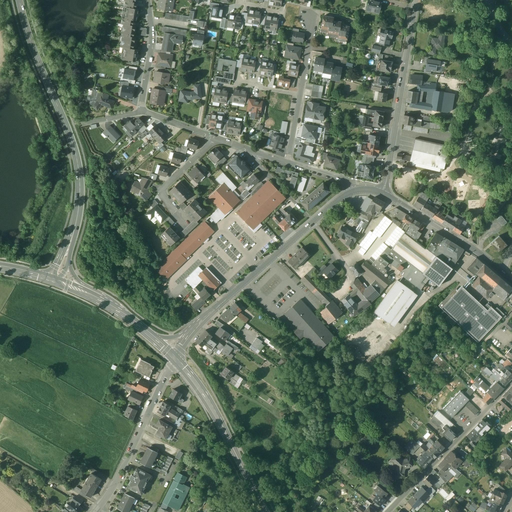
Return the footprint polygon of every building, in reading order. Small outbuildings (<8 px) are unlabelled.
[(159,0),(158,8),(170,10),(171,4),(173,5),(173,0),(159,0)] [(381,3),(374,2),(374,0),(368,0),(366,9),(376,11),(375,14),(379,15),(381,3)] [(124,7),(123,7),(121,18),(122,18),(134,20),(136,21),(137,17),(139,17),(139,14),(137,14),(138,9),(136,9),(124,7)] [(218,8),(213,7),(212,9),(211,17),(221,19),(222,19),(222,18),(223,10),(222,8),(218,8)] [(427,22),(436,23),(437,10),(429,9),(427,22)] [(255,11),(248,10),(248,14),(246,23),(252,24),(255,11)] [(439,10),(436,25),(470,30),(471,19),(450,15),(450,11),(439,10)] [(189,17),(186,16),(186,19),(193,21),(194,12),(190,11),(189,17)] [(261,12),(255,11),(252,24),(258,25),(260,16),(261,12)] [(235,15),(229,14),(228,20),(227,27),(233,28),(235,15)] [(241,16),(235,15),(233,28),(239,29),(240,22),(241,16)] [(272,17),(266,16),(266,17),(264,25),(264,29),(270,30),(272,17)] [(333,19),(332,19),(332,18),(332,17),(332,18),(324,16),(323,16),(321,31),(324,31),(324,33),(326,33),(326,32),(328,32),(327,35),(334,36),(334,38),(335,38),(335,37),(338,37),(337,40),(340,40),(339,41),(341,42),(341,41),(342,41),(346,42),(349,27),(348,27),(341,26),(342,24),(340,23),(341,22),(340,22),(333,21),(333,19)] [(278,18),(272,17),(270,30),(276,31),(278,20),(278,18)] [(133,26),(123,25),(122,35),(123,36),(121,47),(124,48),(133,49),(135,38),(133,37),(135,29),(135,27),(133,26)] [(384,30),(380,29),(379,35),(382,36),(379,45),(388,47),(391,39),(393,32),(391,32),(391,31),(384,29),(384,30)] [(298,33),(293,32),(293,33),(293,36),(294,38),(293,41),(302,43),(304,34),(298,33)] [(438,39),(431,38),(429,51),(428,50),(428,54),(434,55),(435,48),(442,49),(445,33),(439,32),(438,39)] [(168,34),(165,33),(163,47),(171,49),(172,41),(182,43),(183,36),(180,36),(177,35),(174,35),(171,34),(168,34)] [(197,35),(194,34),(192,44),(202,46),(204,36),(197,35)] [(381,47),(372,45),(371,52),(379,54),(381,47)] [(293,47),(286,46),(285,51),(286,51),(285,57),(299,60),(301,48),(293,47)] [(133,49),(124,48),(123,53),(122,53),(121,59),(133,61),(136,62),(136,61),(136,57),(137,57),(138,55),(137,54),(138,50),(133,49)] [(159,54),(157,65),(170,68),(172,56),(166,55),(159,54)] [(236,61),(219,58),(216,70),(222,71),(223,65),(229,66),(228,72),(234,73),(235,67),(236,61)] [(243,58),(243,59),(241,68),(241,71),(247,72),(249,59),(243,58)] [(325,59),(316,58),(315,62),(313,64),(313,65),(314,66),(313,70),(322,72),(324,62),(325,59)] [(255,60),(249,59),(247,72),(253,73),(254,70),(255,61),(255,60)] [(444,62),(427,59),(425,69),(431,70),(435,71),(436,66),(444,67),(444,62)] [(382,61),(381,61),(378,60),(377,70),(380,70),(381,71),(390,72),(390,69),(391,69),(391,65),(391,62),(382,61)] [(267,63),(261,62),(261,63),(260,71),(259,74),(265,75),(267,63)] [(333,64),(324,62),(322,72),(331,74),(332,67),(333,64)] [(274,64),(267,63),(265,75),(272,77),(272,74),(274,65),(274,64)] [(295,65),(290,64),(288,75),(296,76),(297,73),(298,73),(298,70),(298,69),(298,66),(295,65)] [(341,69),(332,67),(331,74),(330,79),(339,81),(341,69)] [(136,71),(124,69),(123,79),(129,80),(134,81),(136,71)] [(169,74),(164,73),(164,74),(159,73),(160,72),(156,72),(155,77),(154,77),(154,82),(163,84),(164,80),(168,81),(169,74)] [(228,72),(224,72),(223,78),(215,76),(214,82),(229,85),(230,80),(233,80),(234,73),(228,72)] [(410,83),(421,84),(422,76),(410,75),(410,83)] [(389,78),(379,76),(378,84),(382,85),(388,86),(389,83),(390,79),(389,79),(389,78)] [(279,78),(277,86),(288,88),(288,87),(289,84),(289,82),(284,81),(282,81),(282,79),(279,78)] [(132,98),(134,89),(128,88),(123,87),(121,96),(132,98)] [(222,89),(215,88),(213,101),(219,102),(222,89)] [(96,90),(94,89),(92,99),(89,103),(93,106),(93,107),(97,110),(102,103),(107,105),(106,107),(111,109),(114,101),(102,96),(103,93),(97,91),(97,90),(96,90)] [(160,91),(158,90),(152,89),(150,103),(155,104),(156,103),(156,102),(160,103),(159,103),(163,104),(166,91),(160,90),(160,91)] [(228,90),(222,89),(219,102),(226,103),(227,93),(228,90)] [(240,90),(234,89),(233,95),(232,102),(238,103),(240,90)] [(195,93),(190,94),(189,94),(189,92),(181,91),(180,97),(183,97),(182,102),(187,103),(188,98),(190,99),(192,99),(192,100),(201,98),(200,90),(197,91),(197,93),(195,93)] [(247,91),(240,90),(238,103),(244,104),(246,94),(247,91)] [(417,92),(407,91),(406,102),(410,103),(415,103),(415,101),(417,92)] [(435,91),(434,91),(432,104),(431,110),(440,112),(443,92),(435,91)] [(387,94),(378,92),(377,101),(385,102),(387,94)] [(443,92),(440,112),(445,113),(447,103),(450,104),(451,94),(443,92)] [(261,102),(248,100),(247,104),(246,110),(253,111),(252,118),(258,119),(261,102)] [(432,104),(415,101),(415,103),(410,103),(409,107),(431,110),(432,104)] [(308,102),(305,116),(313,118),(323,120),(325,108),(318,106),(318,104),(308,102)] [(383,112),(367,109),(366,114),(374,115),(374,118),(382,119),(383,112)] [(217,115),(211,114),(209,125),(209,127),(215,128),(217,115)] [(223,116),(217,115),(215,128),(221,129),(223,122),(223,116)] [(413,117),(404,116),(402,124),(412,125),(412,121),(413,117)] [(138,118),(133,124),(138,129),(143,125),(144,124),(138,118)] [(382,119),(374,118),(372,126),(373,126),(381,127),(382,119)] [(235,121),(229,120),(228,123),(227,131),(227,133),(233,134),(235,121)] [(133,124),(130,121),(124,127),(132,135),(138,129),(133,124)] [(241,123),(235,121),(233,134),(239,135),(241,126),(241,123)] [(110,125),(103,132),(107,136),(106,137),(107,138),(108,137),(113,142),(119,136),(112,129),(113,128),(110,125)] [(143,125),(138,129),(140,131),(141,133),(142,132),(146,128),(143,125)] [(149,131),(148,132),(150,134),(151,133),(154,137),(161,131),(155,125),(149,131)] [(315,139),(317,127),(303,125),(301,137),(306,138),(315,139)] [(161,131),(154,137),(158,141),(158,142),(160,144),(161,143),(167,137),(161,131)] [(276,135),(273,134),(271,140),(283,144),(284,138),(283,137),(276,135)] [(379,137),(369,135),(368,140),(370,140),(370,143),(378,145),(379,137)] [(199,142),(190,139),(188,147),(196,150),(199,142)] [(449,146),(414,139),(410,158),(410,161),(412,162),(440,168),(444,169),(449,146)] [(283,144),(271,140),(269,146),(279,149),(281,150),(283,144)] [(160,144),(159,145),(155,148),(158,151),(163,145),(161,143),(160,144)] [(313,157),(304,154),(307,145),(303,144),(300,143),(299,146),(298,146),(298,147),(299,147),(297,152),(299,153),(297,158),(312,162),(313,157)] [(378,145),(369,143),(368,143),(367,146),(362,145),(361,153),(367,154),(368,154),(368,153),(376,155),(376,152),(378,152),(378,148),(377,148),(378,145)] [(181,149),(178,148),(176,154),(182,155),(182,156),(185,157),(187,150),(181,149)] [(222,156),(216,149),(213,152),(212,152),(208,156),(215,163),(222,156)] [(176,154),(173,153),(171,161),(179,164),(182,156),(182,155),(176,154)] [(226,165),(240,179),(250,170),(236,155),(226,165)] [(222,156),(215,163),(219,167),(226,160),(222,156)] [(327,156),(326,156),(325,160),(323,166),(337,170),(339,160),(327,156)] [(366,157),(365,163),(373,165),(374,158),(366,157)] [(440,168),(412,162),(411,165),(439,172),(440,168)] [(374,167),(365,165),(365,166),(362,165),(361,171),(358,170),(357,176),(372,178),(374,167)] [(169,168),(160,166),(157,174),(166,177),(169,168)] [(204,176),(196,167),(195,167),(188,174),(193,179),(196,183),(197,183),(204,176)] [(298,174),(290,171),(290,172),(284,170),(282,175),(288,177),(288,178),(291,179),(289,186),(294,188),(298,174)] [(157,175),(151,173),(149,180),(150,180),(155,182),(157,175)] [(237,188),(223,173),(215,180),(221,186),(223,184),(232,192),(234,190),(237,188)] [(254,175),(248,179),(254,185),(259,180),(254,175)] [(302,178),(297,191),(302,192),(306,179),(302,178)] [(131,180),(127,183),(125,187),(130,191),(132,189),(131,188),(135,182),(131,180)] [(260,185),(250,194),(252,197),(236,212),(253,230),(285,198),(268,181),(264,185),(262,187),(260,185)] [(144,182),(142,186),(135,182),(131,188),(132,189),(139,193),(140,194),(139,195),(139,196),(140,196),(145,201),(152,195),(146,190),(149,186),(147,185),(148,183),(144,182)] [(190,195),(179,183),(170,192),(181,203),(181,204),(183,202),(190,195)] [(252,183),(248,187),(247,186),(244,188),(246,190),(247,191),(254,185),(252,183)] [(232,192),(223,184),(221,186),(209,197),(219,208),(223,212),(229,206),(232,208),(240,201),(232,192)] [(313,193),(319,201),(330,192),(324,184),(319,188),(319,187),(316,189),(317,190),(313,193)] [(239,196),(234,190),(232,192),(240,201),(242,199),(239,196)] [(246,190),(242,194),(246,198),(250,194),(247,191),(246,190)] [(421,192),(413,206),(421,210),(425,203),(429,197),(421,192)] [(319,201),(313,193),(309,197),(309,196),(306,198),(306,199),(302,203),(308,210),(319,201)] [(372,200),(367,197),(360,209),(366,212),(370,205),(372,200)] [(383,203),(374,197),(372,200),(370,205),(378,211),(379,210),(383,203)] [(154,200),(149,204),(153,208),(156,205),(158,204),(154,200)] [(205,213),(193,201),(187,207),(184,209),(194,220),(196,222),(205,213)] [(441,204),(437,201),(433,208),(436,210),(437,211),(438,209),(440,206),(440,205),(441,204)] [(433,208),(425,203),(421,210),(432,217),(436,210),(433,208)] [(156,205),(153,208),(145,215),(149,219),(153,215),(161,223),(164,220),(167,217),(156,205)] [(378,211),(370,205),(366,212),(371,215),(375,217),(380,215),(382,212),(379,210),(378,211)] [(219,208),(210,217),(216,223),(223,216),(221,214),(223,212),(219,208)] [(396,208),(388,212),(394,216),(398,209),(396,208)] [(366,212),(360,209),(358,213),(359,213),(370,219),(371,215),(366,212)] [(398,209),(394,216),(401,221),(402,221),(405,214),(398,209)] [(442,215),(439,213),(439,212),(437,211),(436,210),(432,217),(441,223),(445,218),(441,216),(442,215)] [(370,219),(359,213),(358,216),(363,219),(368,221),(370,219)] [(287,216),(284,219),(290,226),(296,221),(290,214),(287,216)] [(413,219),(405,214),(402,221),(405,223),(405,224),(408,226),(413,219)] [(361,221),(363,219),(358,216),(355,223),(359,225),(361,221)] [(507,223),(501,216),(497,220),(503,226),(507,223)] [(385,217),(372,233),(377,237),(379,239),(392,222),(385,217)] [(451,222),(447,220),(448,218),(446,217),(445,218),(441,223),(452,230),(455,225),(454,224),(451,222)] [(170,218),(166,222),(170,227),(174,223),(170,218)] [(458,218),(455,223),(454,224),(455,225),(452,230),(459,235),(463,228),(459,225),(461,220),(458,218)] [(290,226),(284,219),(281,222),(278,224),(284,231),(290,226)] [(421,224),(413,219),(408,226),(416,231),(421,224)] [(194,220),(186,227),(190,231),(198,224),(196,222),(194,220)] [(176,249),(155,269),(165,280),(186,260),(185,259),(209,237),(208,236),(213,231),(208,225),(209,224),(206,221),(176,249)] [(400,224),(398,222),(395,224),(405,232),(406,229),(403,227),(403,226),(400,224)] [(421,224),(416,231),(408,226),(406,229),(405,232),(416,241),(418,238),(421,234),(419,233),(423,227),(423,226),(423,225),(421,224)] [(169,227),(161,235),(171,246),(174,242),(178,238),(174,233),(174,232),(169,227)] [(186,227),(180,233),(184,237),(190,231),(186,227)] [(352,232),(342,227),(338,235),(344,239),(345,237),(349,239),(346,244),(351,246),(357,235),(352,232)] [(392,248),(404,232),(397,227),(385,243),(392,248)] [(361,247),(366,251),(377,237),(372,233),(370,231),(359,246),(361,247)] [(463,250),(436,233),(426,249),(404,232),(392,248),(391,249),(408,262),(424,275),(428,279),(438,286),(451,268),(463,250)] [(499,236),(490,243),(498,252),(507,245),(499,236)] [(367,261),(371,265),(380,256),(387,247),(383,243),(367,261)] [(302,247),(288,262),(295,269),(309,255),(302,247)] [(362,256),(366,251),(361,247),(357,252),(362,256)] [(408,262),(391,249),(388,247),(387,247),(380,256),(388,262),(400,272),(408,262)] [(371,265),(383,275),(386,271),(384,268),(388,262),(380,256),(371,265)] [(511,288),(476,258),(467,269),(474,275),(476,274),(478,276),(470,285),(487,299),(490,295),(488,294),(491,291),(492,290),(503,300),(503,299),(506,301),(509,298),(511,294),(511,288)] [(365,261),(360,268),(363,272),(364,271),(369,265),(365,261)] [(424,275),(408,262),(400,272),(399,273),(415,286),(424,275)] [(356,263),(349,268),(356,277),(363,272),(360,268),(356,263)] [(327,268),(323,272),(329,278),(337,270),(331,264),(327,268)] [(318,271),(321,274),(323,272),(327,268),(324,265),(318,271)] [(370,266),(369,265),(364,271),(375,280),(381,285),(385,288),(390,282),(370,266)] [(198,267),(185,280),(193,289),(197,285),(203,280),(198,275),(203,271),(198,267)] [(318,271),(314,267),(305,275),(309,279),(318,271)] [(203,271),(198,275),(203,280),(213,291),(220,284),(206,268),(203,271)] [(309,279),(305,275),(300,280),(325,306),(331,301),(309,279)] [(428,279),(424,275),(415,286),(420,290),(428,279)] [(366,289),(356,277),(353,283),(354,284),(357,287),(360,291),(362,293),(366,289)] [(375,280),(371,285),(376,290),(381,285),(375,280)] [(413,292),(397,280),(374,313),(390,324),(413,292)] [(197,285),(193,289),(198,294),(202,291),(197,286),(197,285)] [(362,293),(361,293),(370,303),(379,294),(376,290),(371,285),(366,289),(362,293)] [(381,285),(376,290),(379,294),(385,288),(381,285)] [(484,307),(462,286),(458,290),(445,304),(441,308),(448,315),(456,323),(477,343),(501,317),(502,317),(501,317),(494,310),(491,307),(490,307),(487,310),(484,307)] [(354,290),(350,293),(353,297),(357,293),(360,291),(357,287),(354,290)] [(198,294),(201,297),(204,300),(210,294),(208,292),(209,291),(208,289),(206,290),(205,288),(198,294)] [(455,288),(442,302),(445,304),(458,290),(455,288)] [(370,303),(361,293),(362,293),(360,291),(357,293),(363,301),(360,303),(364,309),(371,304),(370,303)] [(413,292),(390,324),(394,327),(417,295),(413,292)] [(350,293),(341,301),(354,316),(364,309),(360,303),(357,305),(351,298),(353,297),(350,293)] [(201,297),(191,306),(196,311),(205,302),(204,300),(201,297)] [(325,306),(326,307),(319,313),(329,324),(342,313),(332,301),(331,301),(325,306)] [(303,302),(291,313),(289,310),(284,314),(286,316),(299,331),(304,335),(318,351),(334,337),(315,316),(303,302)] [(241,310),(235,303),(229,308),(235,315),(238,312),(241,310)] [(229,308),(220,316),(226,323),(235,315),(229,308)] [(504,314),(497,308),(494,310),(501,317),(504,314)] [(238,312),(235,315),(236,315),(245,323),(248,319),(238,312)] [(235,315),(226,323),(238,332),(245,323),(236,315),(235,315)] [(456,323),(448,315),(445,319),(452,326),(456,323)] [(235,333),(222,324),(222,325),(220,327),(229,334),(232,336),(235,333)] [(220,327),(215,334),(224,340),(229,334),(220,327)] [(205,330),(200,336),(207,342),(209,339),(212,336),(205,330)] [(299,331),(295,334),(300,339),(304,335),(299,331)] [(200,336),(195,341),(202,347),(204,344),(207,342),(200,336)] [(218,341),(212,336),(209,339),(216,344),(218,341)] [(256,338),(251,345),(257,349),(262,342),(256,338)] [(214,347),(207,342),(204,344),(208,347),(212,350),(214,347)] [(231,347),(226,344),(223,348),(221,352),(227,356),(232,348),(231,347)] [(511,363),(507,359),(502,365),(505,368),(506,369),(508,367),(511,363)] [(150,364),(142,360),(137,371),(143,374),(149,377),(154,367),(150,365),(150,364)] [(501,365),(495,370),(498,373),(499,374),(500,372),(505,368),(502,365),(501,365)] [(234,372),(226,367),(221,374),(229,379),(234,372)] [(492,373),(486,367),(483,370),(486,372),(489,376),(491,374),(492,373)] [(503,374),(501,376),(503,378),(508,382),(511,377),(511,373),(509,371),(507,370),(503,374)] [(499,374),(498,373),(494,377),(493,375),(491,377),(497,383),(498,384),(503,378),(501,376),(499,374)] [(483,382),(477,377),(474,380),(475,382),(480,386),(486,392),(487,393),(489,391),(488,389),(489,388),(483,383),(483,382)] [(508,382),(503,378),(498,384),(503,388),(508,382)] [(149,384),(140,380),(137,386),(137,387),(143,390),(146,392),(149,384)] [(489,391),(487,393),(493,399),(501,391),(500,390),(503,388),(498,384),(497,383),(489,391)] [(137,386),(133,384),(131,388),(137,391),(142,393),(143,390),(137,387),(137,386)] [(181,393),(173,389),(169,396),(177,401),(179,397),(181,393)] [(459,391),(442,409),(451,418),(469,400),(463,395),(459,391)] [(511,397),(511,395),(507,391),(502,396),(508,402),(511,397)] [(136,394),(131,392),(128,399),(139,405),(143,397),(136,394)] [(486,395),(482,400),(488,405),(493,399),(487,393),(486,395)] [(511,407),(508,404),(502,399),(499,402),(509,412),(511,408),(511,407)] [(170,405),(163,401),(160,407),(167,411),(169,408),(170,405)] [(131,407),(128,406),(124,415),(128,417),(128,418),(132,420),(137,410),(131,407)] [(167,411),(160,407),(157,412),(165,416),(166,414),(167,411)] [(453,424),(439,411),(434,416),(442,423),(445,425),(449,429),(451,427),(453,424)] [(442,423),(434,416),(430,420),(438,428),(442,423)] [(176,419),(174,424),(179,427),(183,420),(178,417),(176,419)] [(172,427),(159,420),(156,425),(160,427),(156,433),(165,438),(168,434),(172,427)] [(486,424),(482,420),(480,423),(480,424),(479,425),(484,429),(484,430),(486,431),(491,426),(487,423),(486,424)] [(453,424),(451,427),(449,429),(456,435),(460,430),(453,424)] [(478,424),(472,430),(480,437),(483,434),(481,432),(484,430),(484,429),(479,425),(478,424)] [(449,429),(444,435),(450,441),(454,437),(455,435),(456,435),(449,429)] [(480,437),(472,430),(466,436),(472,441),(473,442),(473,441),(475,439),(477,440),(480,437)] [(412,439),(406,445),(410,448),(407,450),(412,455),(420,446),(412,439)] [(433,443),(432,445),(439,452),(444,447),(437,440),(433,443)] [(428,449),(423,443),(420,446),(426,451),(426,452),(428,449)] [(439,452),(432,445),(428,449),(426,452),(433,458),(439,452)] [(149,449),(148,448),(145,453),(155,458),(157,453),(149,449)] [(466,457),(468,454),(460,449),(457,452),(466,457)] [(511,464),(511,454),(506,449),(502,453),(507,458),(500,465),(499,466),(505,472),(511,464)] [(179,460),(183,453),(178,450),(174,457),(179,460)] [(426,452),(426,451),(424,453),(423,452),(420,456),(421,456),(421,457),(428,464),(433,458),(426,452)] [(462,461),(451,452),(444,459),(455,468),(462,461)] [(155,458),(145,453),(143,458),(152,462),(155,458)] [(410,458),(402,460),(396,455),(391,460),(397,466),(395,474),(403,475),(404,469),(406,468),(412,466),(410,458)] [(428,464),(421,457),(416,462),(423,469),(428,464)] [(152,462),(143,458),(140,463),(150,467),(152,462)] [(471,463),(466,458),(462,463),(467,468),(471,463)] [(444,459),(438,466),(441,469),(446,474),(444,476),(448,481),(453,475),(449,471),(451,469),(453,471),(455,469),(455,468),(444,459)] [(151,475),(137,468),(133,476),(131,475),(129,479),(131,479),(127,487),(141,494),(145,487),(143,487),(146,482),(147,482),(151,475)] [(446,474),(441,469),(437,474),(440,477),(444,482),(446,484),(448,481),(444,476),(446,474)] [(101,479),(91,473),(86,483),(96,489),(101,479)] [(178,473),(160,508),(167,511),(169,511),(172,507),(178,510),(189,489),(183,485),(187,478),(178,473)] [(428,476),(423,482),(429,487),(430,486),(435,481),(428,476)] [(440,477),(436,482),(438,484),(436,486),(438,488),(444,482),(440,477)] [(96,489),(86,483),(80,492),(81,492),(86,495),(91,498),(96,489)] [(377,485),(373,490),(378,494),(384,498),(387,493),(381,489),(378,486),(377,485)] [(436,491),(430,486),(429,487),(427,489),(432,494),(436,491)] [(427,495),(420,489),(414,495),(421,501),(427,495)] [(498,492),(497,491),(494,490),(492,494),(490,499),(494,502),(502,506),(505,499),(501,497),(502,494),(498,492)] [(451,492),(444,498),(447,501),(454,494),(451,492)] [(134,498),(125,494),(122,499),(132,503),(134,498)] [(378,494),(373,501),(376,502),(380,506),(385,499),(384,498),(378,494)] [(421,501),(414,495),(408,502),(408,503),(413,507),(414,508),(421,501)] [(82,501),(75,497),(71,500),(73,501),(78,506),(82,501)] [(319,497),(315,504),(318,506),(321,501),(323,502),(324,500),(319,497)] [(132,503),(122,499),(120,503),(130,508),(132,503)] [(494,502),(490,499),(488,502),(491,504),(493,504),(491,509),(486,507),(485,510),(488,511),(498,511),(502,506),(494,502)] [(78,506),(73,501),(70,504),(71,507),(68,509),(68,510),(70,511),(71,511),(79,511),(82,509),(78,506)] [(127,511),(130,508),(120,503),(117,508),(124,511),(127,511)]
